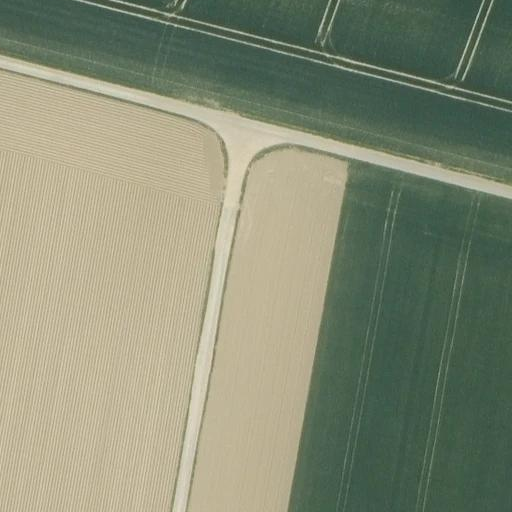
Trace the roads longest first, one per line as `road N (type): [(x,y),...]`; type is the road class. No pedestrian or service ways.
road 1 (track): [(511,199),(0,68)]
road 2 (track): [(241,130),(177,511)]
